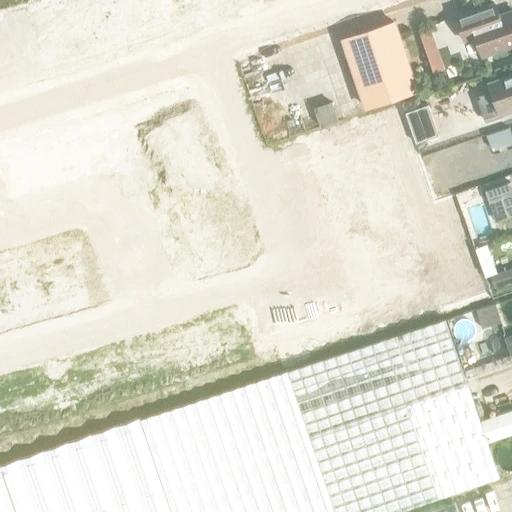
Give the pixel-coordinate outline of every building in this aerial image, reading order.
[(95,0),(97,6),(78,13),(90,52),(100,49),(105,63),(115,60),(96,0),(95,0)] [(119,0),(96,0),(115,60),(125,57),(121,43),(132,39),(119,0)] [(253,0),(229,0),(231,7),(243,3),(247,17),(258,14),(253,0)] [(253,0),(258,14),(268,11),(264,0),(253,0)] [(511,43),(511,9),(499,14),(494,1),(457,15),(465,39),(477,35),(483,54),(511,43)] [(78,13),(57,19),(74,73),(84,70),(80,55),(90,52),(78,13)] [(57,19),(35,26),(48,65),(59,62),(64,76),(74,73),(57,19)] [(344,37),(366,105),(416,89),(394,20),(344,37)] [(480,100),(491,97),(498,116),(511,111),(511,71),(486,81),(486,83),(476,87),(480,100)] [(427,102),(405,109),(415,141),(438,133),(427,102)] [(377,132),(331,148),(339,169),(384,153),(377,132)] [(406,137),(400,139),(404,146),(409,143),(406,137)] [(409,143),(404,146),(407,154),(413,152),(409,143)] [(384,153),(339,169),(346,190),(391,174),(384,153)] [(391,174),(346,190),(353,210),(398,194),(391,174)] [(501,197),(507,215),(511,213),(511,189),(509,180),(485,189),(489,201),(501,197)] [(398,194),(353,210),(360,231),(373,226),(399,216),(392,197),(399,195),(398,194)] [(429,196),(423,199),(425,208),(432,205),(429,196)] [(441,202),(435,205),(439,213),(445,210),(441,202)] [(399,216),(373,226),(380,246),(426,230),(426,229),(419,232),(412,211),(399,216)] [(443,224),(438,226),(441,234),(447,232),(443,224)] [(426,230),(380,246),(387,267),(433,251),(426,230)] [(64,233),(57,235),(60,247),(68,245),(64,233)] [(57,235),(49,238),(53,249),(60,247),(57,235)] [(37,241),(29,244),(33,255),(41,253),(37,241)] [(29,244),(22,246),(26,258),(33,255),(29,244)] [(9,250),(2,252),(6,264),(13,262),(9,250)] [(433,251),(387,267),(394,287),(440,271),(433,251)] [(86,252),(64,259),(77,303),(99,297),(86,252)] [(456,255),(448,259),(451,266),(458,263),(456,255)] [(64,263),(52,267),(63,307),(77,303),(64,259),(63,259),(64,263)] [(451,266),(455,277),(463,274),(458,263),(451,266)] [(52,267),(38,271),(49,311),(63,307),(52,267)] [(38,271),(24,275),(35,315),(49,311),(38,271)] [(440,271),(394,287),(401,308),(447,293),(440,271)] [(24,275),(10,279),(22,319),(35,315),(24,275)] [(10,279),(0,281),(0,295),(8,323),(22,319),(10,279)] [(492,305),(474,311),(479,329),(498,323),(492,305)] [(140,417),(0,463),(0,511),(403,511),(501,479),(488,442),(511,433),(511,408),(480,419),(446,320),(353,351),(352,349),(141,421),(140,417)] [(458,511),(455,501),(421,511),(458,511)]
